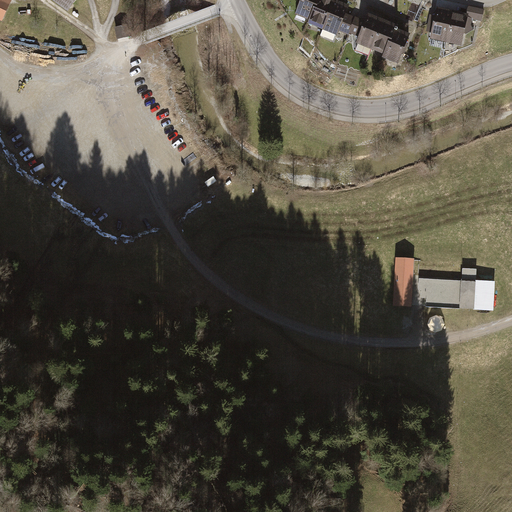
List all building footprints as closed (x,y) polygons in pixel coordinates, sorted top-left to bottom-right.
[(0,0),(0,18),(1,19),(10,0),(0,0)] [(57,0),(71,10),(77,0),(57,0)] [(297,0),(289,20),(305,27),(315,0),(297,0)] [(304,29),(318,34),(331,4),(321,0),(315,0),(305,27),(304,29)] [(348,11),(331,4),(318,34),(336,42),(348,11)] [(473,17),(484,16),(483,7),(466,8),(467,25),(474,24),(473,17)] [(449,17),(433,13),(425,44),(441,48),(449,17)] [(465,21),(449,17),(441,48),(457,52),(465,21)] [(350,48),(367,54),(378,24),(362,18),(350,48)] [(367,54),(379,59),(389,34),(391,29),(378,24),(367,54)] [(126,31),(119,34),(122,40),(129,38),(126,31)] [(405,40),(389,34),(379,59),(377,65),(392,71),(405,40)] [(414,260),(394,259),(392,305),(412,306),(414,260)] [(467,308),(492,309),(493,283),(476,282),(476,271),(468,271),(463,271),(463,282),(423,281),(422,306),(467,308)]
